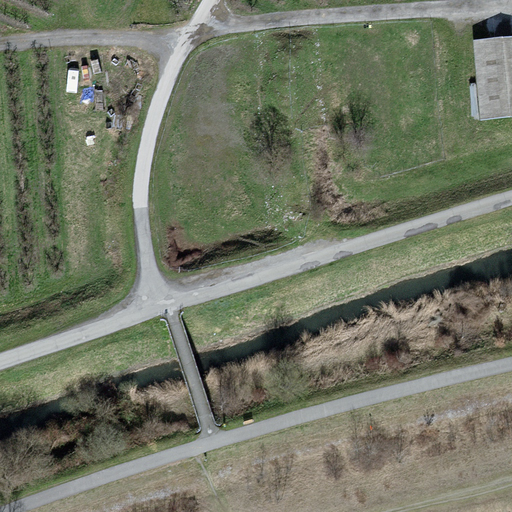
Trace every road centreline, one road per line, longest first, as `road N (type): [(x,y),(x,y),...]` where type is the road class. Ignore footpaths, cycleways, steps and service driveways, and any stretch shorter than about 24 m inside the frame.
road 1 (track): [(0,361),(511,197)]
road 2 (unclassified): [(511,364),(212,441),(7,511)]
road 3 (track): [(189,36),(269,18),(511,3)]
road 4 (unclassified): [(189,36),(162,90),(139,201),(146,263),(164,304)]
road 5 (residential): [(0,44),(189,36)]
